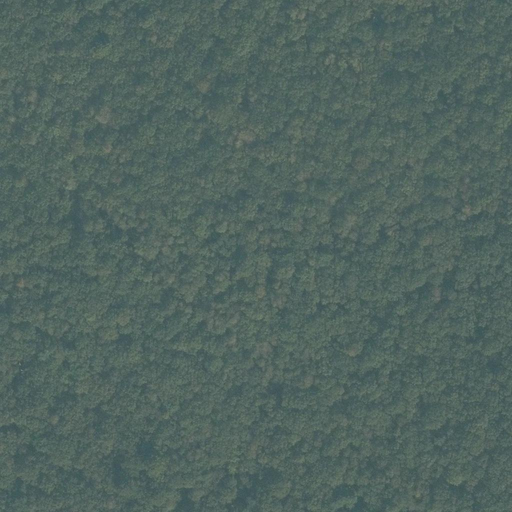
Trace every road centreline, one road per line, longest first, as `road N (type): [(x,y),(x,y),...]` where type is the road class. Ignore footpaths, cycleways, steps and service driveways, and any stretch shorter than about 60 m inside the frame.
road 1 (track): [(285,411),(0,142)]
road 2 (track): [(389,511),(285,411)]
